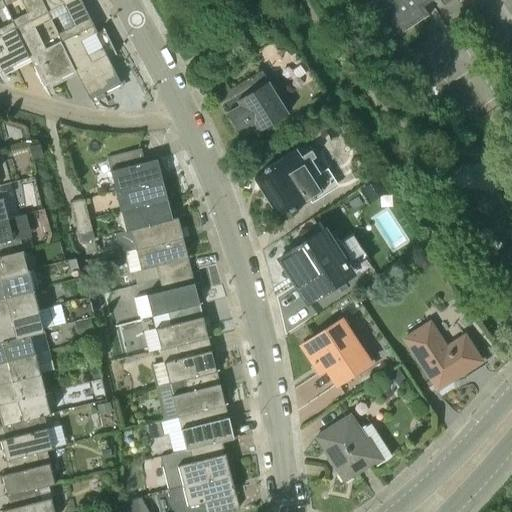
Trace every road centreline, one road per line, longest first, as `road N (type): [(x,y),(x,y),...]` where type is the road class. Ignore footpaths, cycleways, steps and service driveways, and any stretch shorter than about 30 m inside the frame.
road 1 (residential): [(289,511),(257,317),(183,110)]
road 2 (residential): [(183,110),(97,122),(0,95)]
road 3 (tertiary): [(511,395),(392,511)]
road 4 (residential): [(183,110),(124,0)]
